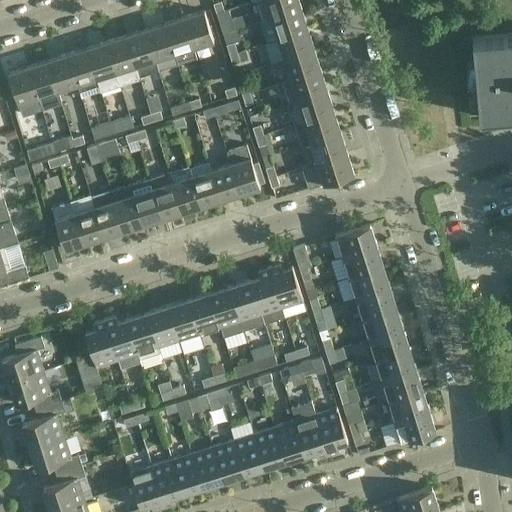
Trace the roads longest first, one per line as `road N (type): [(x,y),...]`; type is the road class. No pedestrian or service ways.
road 1 (residential): [(0,314),(398,187)]
road 2 (residential): [(398,187),(480,445)]
road 3 (residential): [(270,511),(480,445)]
road 4 (residential): [(341,0),(398,187)]
